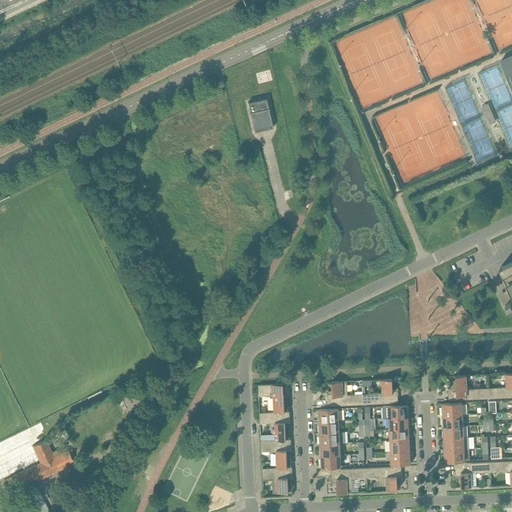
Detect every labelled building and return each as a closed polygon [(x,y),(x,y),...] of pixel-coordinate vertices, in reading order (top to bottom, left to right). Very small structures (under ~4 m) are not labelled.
[(0,0),(0,8),(16,0),(0,0)] [(511,56),(501,62),(511,88),(511,56)] [(273,127),(266,98),(248,102),(254,132),(273,127)] [(511,261),(499,268),(510,289),(499,294),(505,305),(506,305),(507,308),(511,305),(511,261)] [(506,387),(486,388),(487,398),(511,397),(511,373),(505,373),(506,387)] [(487,398),(486,388),(466,389),(466,375),(455,376),(456,388),(448,388),(448,400),(487,398)] [(382,393),(362,394),(363,404),(398,402),(397,391),(393,391),(392,379),(382,379),(382,393)] [(347,395),(347,381),(331,382),(332,394),(327,394),(328,406),(363,404),(362,394),(347,395)] [(273,395),(274,412),(285,411),(284,395),(288,395),(288,383),(258,385),(258,396),(273,395)] [(442,415),(462,414),(462,402),(441,403),(442,415)] [(409,405),(382,406),(383,418),(389,418),(410,417),(409,405)] [(318,421),(338,420),(338,408),(317,409),(318,421)] [(275,423),(275,440),(286,439),(285,423),(290,423),(289,411),(285,411),(274,412),(259,412),(260,424),(275,423)] [(442,427),(463,426),(462,414),(442,415),(442,427)] [(389,418),(390,429),(410,428),(410,417),(389,418)] [(338,420),(318,421),(318,432),(339,431),(338,420)] [(443,438),(463,437),(463,426),(442,427),(443,438)] [(390,440),(411,439),(410,428),(390,429),(390,440)] [(339,431),(318,432),(319,444),(339,443),(348,442),(347,431),(339,431)] [(463,437),(443,438),(443,449),(468,448),(468,437),(463,437)] [(276,451),(277,467),(287,467),(286,451),(291,451),(291,439),(286,439),(275,440),(261,440),(261,451),(276,451)] [(390,440),(391,452),(411,451),(411,439),(390,440)] [(9,494),(52,473),(74,463),(68,450),(54,456),(46,440),(33,446),(40,463),(3,481),(9,494)] [(339,443),(319,444),(319,455),(340,454),(339,443)] [(469,460),(468,448),(443,449),(444,461),(469,460)] [(411,451),(391,452),(391,463),(412,462),(411,451)] [(320,467),(340,466),(340,454),(319,455),(320,467)] [(511,485),(511,484),(511,460),(490,462),(490,472),(510,471),(511,485)] [(461,487),(476,486),(476,473),(490,472),(490,462),(455,463),(455,475),(460,475),(461,487)] [(368,468),(369,478),(386,477),(387,491),(397,490),(397,478),(401,478),(401,466),(368,468)] [(287,467),(277,467),(262,468),(262,479),(273,479),(274,493),(288,492),(288,479),(292,479),(292,467),(287,467)] [(368,468),(331,469),(331,481),(336,481),(337,493),(352,492),(351,479),(369,478),(368,468)] [(50,511),(39,486),(27,492),(36,511),(50,511)]
